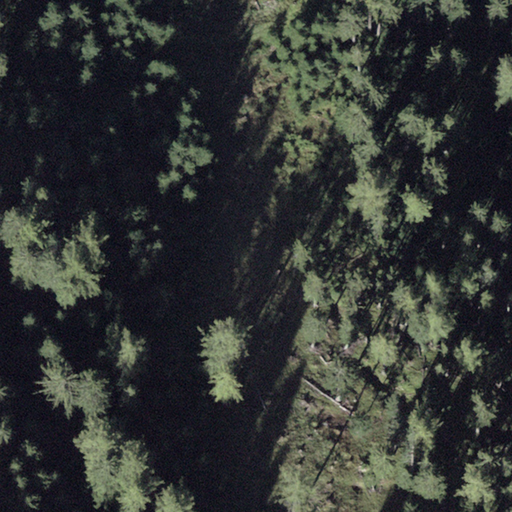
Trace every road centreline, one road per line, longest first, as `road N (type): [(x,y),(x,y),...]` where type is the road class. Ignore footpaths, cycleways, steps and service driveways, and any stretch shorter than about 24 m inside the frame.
road 1 (track): [(322,0),(188,72),(0,152)]
road 2 (track): [(511,88),(361,0)]
